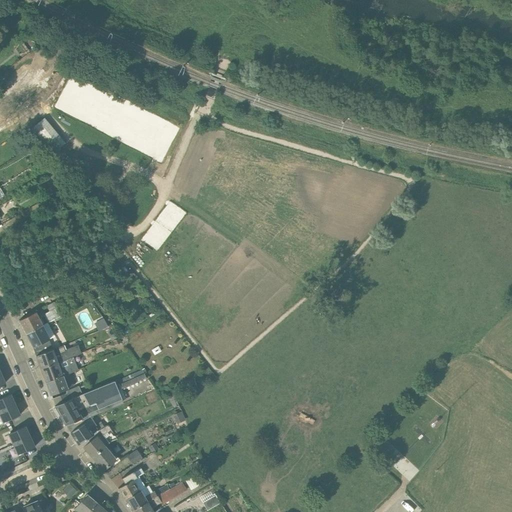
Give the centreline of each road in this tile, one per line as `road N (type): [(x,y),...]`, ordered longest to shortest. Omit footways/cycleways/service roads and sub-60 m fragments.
road 1 (track): [(112,242),(145,225),(165,187),(85,152),(44,113)]
road 2 (tertiary): [(73,456),(0,312)]
road 3 (track): [(0,310),(112,242)]
